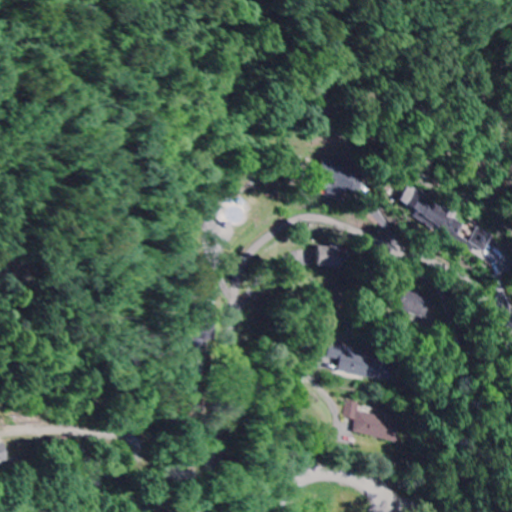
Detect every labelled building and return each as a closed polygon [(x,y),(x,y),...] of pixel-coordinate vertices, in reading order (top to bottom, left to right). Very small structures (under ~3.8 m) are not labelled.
[(339,163),(324,159),(318,182),(357,194),(361,179),(348,175),(350,170),(338,167),(339,163)] [(467,225),(407,188),(397,203),(472,251),(475,247),(460,237),(467,225)] [(485,253),(494,237),(478,229),(470,244),(485,253)] [(343,270),(345,252),(318,249),(316,267),(343,270)] [(435,300),(402,292),(398,311),(430,320),(435,300)] [(339,374),(393,382),(397,356),(332,347),(330,359),(341,360),(339,374)] [(346,419),(357,421),(354,434),(391,442),(395,422),(361,414),(363,405),(350,402),(346,419)] [(0,461),(9,461),(9,445),(0,445),(0,461)]
